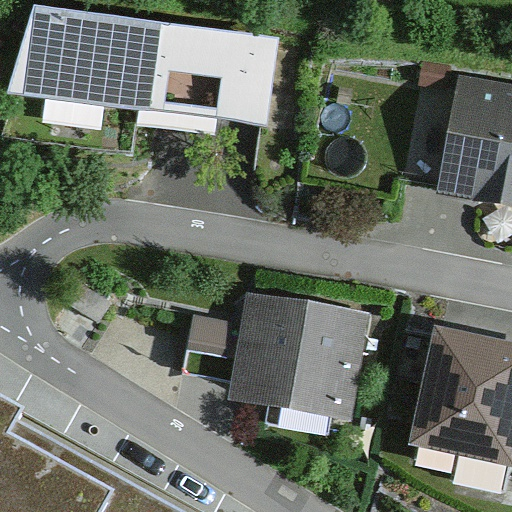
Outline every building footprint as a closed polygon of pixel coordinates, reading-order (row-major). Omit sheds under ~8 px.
[(30,13),(20,102),(267,130),(277,41),(30,13)] [(511,97),(467,90),(447,198),(511,209),(511,97)] [(363,321),(254,303),(237,403),(346,421),(363,321)] [(186,373),(228,380),(237,321),(196,314),(186,373)] [(511,354),(438,340),(415,454),(511,473),(511,354)] [(207,511),(0,399),(0,511),(207,511)]
